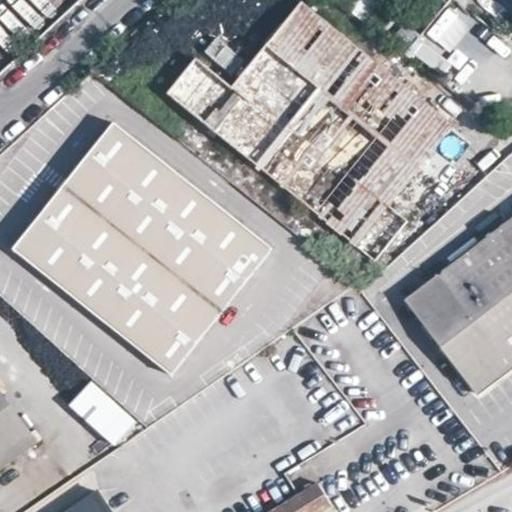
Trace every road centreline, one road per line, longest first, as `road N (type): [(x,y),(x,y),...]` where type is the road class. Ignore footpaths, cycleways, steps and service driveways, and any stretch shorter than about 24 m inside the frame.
road 1 (unknown): [(511,416),(484,418),(391,299),(511,197)]
road 2 (unclassified): [(0,111),(121,0)]
road 3 (unknown): [(158,469),(86,485),(41,511)]
